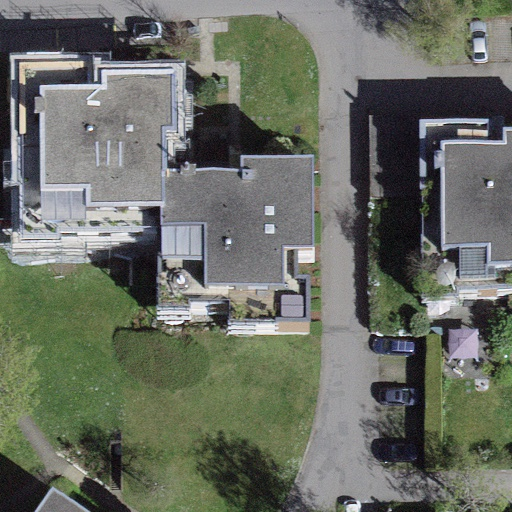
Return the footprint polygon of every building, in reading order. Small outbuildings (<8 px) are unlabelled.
[(56,243),(157,242),(163,242),(162,177),(164,177),(164,146),(173,146),(173,90),(104,91),(104,105),(98,105),(90,105),(90,78),(21,78),(22,229),(56,229),(56,243)] [(371,191),(418,192),(420,113),(373,112),(371,191)] [(492,134),(422,134),(423,285),(457,285),(456,298),(511,297),(511,146),(506,146),(506,154),(506,162),(492,162),(492,134)] [(228,189),(228,177),(164,177),(162,177),(163,242),(157,242),(158,301),(189,301),(189,314),(254,314),(254,334),(309,333),(309,288),(297,288),(297,262),(312,262),(312,174),(242,174),(242,189),(235,189),(228,189)] [(65,511),(52,503),(45,511),(65,511)]
